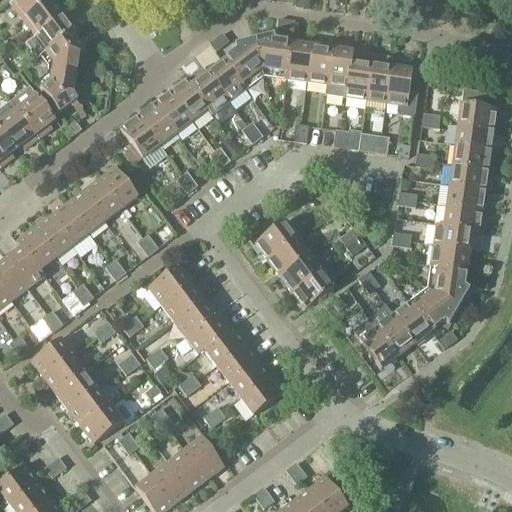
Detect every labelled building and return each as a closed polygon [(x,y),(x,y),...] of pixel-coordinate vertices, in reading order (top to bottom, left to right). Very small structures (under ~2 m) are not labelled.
[(22,22),(50,0),(15,0),(9,5),(22,22)] [(60,7),(54,0),(50,0),(22,22),(34,38),(63,17),(57,9),(60,7)] [(296,0),(296,5),(295,10),(303,11),(305,0),(296,0)] [(89,22),(100,14),(95,8),(84,16),(89,22)] [(104,21),(100,14),(89,22),(94,29),(104,21)] [(63,17),(34,38),(46,54),(72,37),(78,32),(71,22),(68,24),(63,17)] [(293,34),(294,24),(278,21),(277,32),(293,34)] [(229,45),(222,36),(209,46),(216,54),(229,45)] [(72,37),(46,54),(41,57),(49,69),(49,73),(76,77),(79,57),(84,53),(72,37)] [(285,90),(286,82),(291,46),(280,44),(278,37),(254,43),(263,79),(266,80),(265,88),(285,90)] [(263,79),(254,43),(230,49),(232,56),(222,63),(245,93),(263,79)] [(311,48),(291,46),(286,82),(306,85),(311,48)] [(332,51),(311,48),(306,85),(326,88),(332,51)] [(332,51),(326,88),(325,98),(344,101),(346,91),(352,64),(353,54),(332,51)] [(372,57),(353,54),(352,64),(346,91),(344,101),(365,104),(372,57)] [(372,57),(365,104),(386,106),(392,60),(372,57)] [(402,61),(392,60),(386,106),(398,108),(398,118),(414,121),(417,96),(409,94),(412,73),(401,71),(402,61)] [(245,93),(222,63),(206,76),(228,105),(245,93)] [(76,77),(49,73),(48,78),(37,86),(59,116),(77,102),(73,97),(76,77)] [(99,73),(98,80),(112,82),(113,75),(99,73)] [(206,76),(191,87),(207,112),(211,118),(228,105),(206,76)] [(112,82),(98,80),(97,88),(111,90),(112,82)] [(207,112),(191,87),(186,82),(169,94),(192,124),(207,112)] [(10,104),(16,112),(38,142),(52,131),(49,127),(55,123),(53,119),(30,89),(10,104)] [(192,124),(169,94),(153,107),(175,136),(192,124)] [(153,107),(137,119),(159,149),(175,136),(153,107)] [(460,107),(457,128),(494,133),(497,112),(460,107)] [(38,142),(16,112),(0,124),(0,130),(16,152),(21,148),(24,152),(38,142)] [(430,130),(431,117),(423,116),(421,129),(430,130)] [(431,117),(430,130),(438,132),(440,119),(431,117)] [(159,149),(137,119),(120,132),(142,161),(159,149)] [(75,137),(81,132),(74,123),(68,128),(75,137)] [(247,141),(257,133),(252,126),(241,133),(247,141)] [(295,127),(294,136),(307,138),(308,129),(295,127)] [(457,128),(455,148),(491,153),(494,133),(457,128)] [(0,130),(0,170),(14,160),(11,156),(16,152),(0,130)] [(360,154),(362,136),(360,136),(360,134),(348,132),(348,135),(345,152),(360,154)] [(263,140),(257,133),(247,141),(252,148),(263,140)] [(345,152),(348,135),(336,133),(333,150),(345,152)] [(376,139),(375,147),(388,149),(388,148),(393,148),(394,142),(397,142),(398,137),(383,134),(382,140),(376,139)] [(307,138),(294,136),(293,145),(306,147),(307,138)] [(375,147),(373,156),(386,158),(388,149),(375,147)] [(409,160),(410,149),(402,148),(401,159),(409,160)] [(491,153),(455,148),(452,168),(488,174),(491,153)] [(214,165),(225,157),(219,150),(209,158),(214,165)] [(219,172),(230,164),(225,157),(214,165),(219,172)] [(424,171),(426,158),(417,157),(415,170),(424,171)] [(434,159),(426,158),(424,171),(433,172),(434,159)] [(452,168),(449,188),(485,194),(488,174),(452,168)] [(98,183),(120,213),(137,200),(115,170),(98,183)] [(181,190),(192,182),(187,175),(176,183),(181,190)] [(197,189),(197,188),(192,182),(181,190),(187,197),(197,189)] [(98,183),(82,195),(104,225),(120,213),(98,183)] [(449,188),(446,209),(483,214),(485,194),(449,188)] [(82,195),(65,208),(88,237),(104,225),(82,195)] [(406,210),(408,197),(399,195),(398,208),(406,210)] [(408,197),(406,210),(415,211),(417,198),(408,197)] [(342,216),(334,205),(327,210),(335,221),(342,216)] [(88,237),(65,208),(49,220),(72,249),(88,237)] [(446,209),(443,228),(473,234),(480,235),(483,214),(446,209)] [(335,221),(327,210),(320,216),(328,226),(335,221)] [(72,249),(49,220),(33,232),(55,262),(72,249)] [(267,263),(297,241),(284,224),(254,246),(267,263)] [(473,234),(443,228),(436,227),(433,248),(470,254),(473,234)] [(55,262),(33,232),(16,245),(20,251),(40,273),(55,262)] [(401,250),(403,237),(394,236),(392,249),(401,250)] [(403,237),(401,250),(409,251),(411,238),(403,237)] [(143,253),(153,245),(148,238),(137,246),(143,253)] [(351,243),(359,253),(366,248),(358,238),(351,243)] [(297,241),(267,263),(279,279),(309,257),(297,241)] [(359,253),(351,243),(344,248),(352,259),(359,253)] [(153,245),(143,253),(148,260),(158,252),(153,245)] [(470,254),(433,248),(430,268),(467,274),(470,254)] [(40,273),(20,251),(5,262),(27,292),(44,279),(40,273)] [(321,273),(309,257),(279,279),(292,296),(321,273)] [(5,262),(0,266),(0,289),(11,304),(27,292),(5,262)] [(110,277),(121,269),(115,262),(105,270),(110,277)] [(467,274),(430,268),(427,291),(459,310),(472,289),(465,285),(467,274)] [(115,284),(126,276),(121,269),(110,277),(115,284)] [(161,308),(190,286),(177,269),(148,291),(161,308)] [(321,273),(292,296),(304,313),(334,291),(321,273)] [(363,290),(374,282),(369,275),(358,283),(363,290)] [(489,276),(488,276),(478,275),(476,291),(486,293),(489,276)] [(379,289),(374,282),(363,290),(369,297),(379,289)] [(203,302),(190,286),(161,308),(173,324),(203,302)] [(77,302),(88,294),(83,287),(72,295),(77,302)] [(0,289),(0,312),(11,304),(0,289)] [(427,291),(409,305),(431,334),(440,328),(446,331),(459,310),(427,291)] [(93,301),(88,294),(77,302),(83,309),(93,301)] [(346,309),(338,298),(331,303),(338,314),(346,309)] [(215,318),(203,302),(173,324),(185,341),(215,318)] [(409,305),(392,317),(414,347),(431,334),(409,305)] [(47,329),(57,321),(52,314),(41,322),(47,329)] [(392,317),(376,329),(398,359),(414,347),(392,317)] [(226,334),(215,318),(185,341),(198,358),(204,353),(226,334)] [(128,324),(136,335),(143,329),(135,319),(128,324)] [(63,328),(62,328),(57,321),(47,329),(52,336),(63,328)] [(398,359),(376,329),(370,321),(353,334),(381,372),(398,359)] [(136,335),(128,324),(121,330),(129,340),(136,335)] [(100,330),(108,341),(115,335),(107,325),(100,330)] [(108,341),(100,330),(93,335),(101,346),(108,341)] [(232,330),(226,334),(204,353),(216,369),(245,347),(232,330)] [(444,352),(457,342),(451,334),(438,344),(444,352)] [(14,354),(25,346),(19,339),(9,347),(14,354)] [(43,381),(73,359),(60,342),(31,364),(43,381)] [(25,346),(14,354),(20,361),(30,353),(25,346)] [(245,347),(216,369),(228,385),(257,363),(245,347)] [(160,352),(153,357),(161,367),(164,365),(168,362),(160,352)] [(125,363),(133,373),(140,368),(132,357),(125,363)] [(161,367),(153,357),(146,362),(154,373),(161,367)] [(73,359),(43,381),(56,398),(85,375),(73,359)] [(133,373),(125,363),(118,368),(126,379),(133,373)] [(270,379),(257,363),(228,385),(240,401),(270,379)] [(154,373),(152,374),(161,386),(171,378),(164,365),(161,367),(154,373)] [(85,375),(56,398),(68,414),(98,392),(85,375)] [(192,378),(185,383),(193,394),(200,388),(192,378)] [(283,396),(270,379),(240,401),(253,418),(283,396)] [(193,394),(185,383),(178,389),(186,399),(193,394)] [(145,396),(153,407),(163,400),(160,395),(155,388),(145,396)] [(110,408),(98,392),(68,414),(80,430),(110,408)] [(123,425),(110,408),(80,430),(93,447),(123,425)] [(210,416),(218,426),(225,421),(217,410),(210,416)] [(156,426),(166,418),(161,411),(151,419),(156,426)] [(218,426),(210,416),(203,421),(211,432),(218,426)] [(0,420),(0,424),(6,433),(13,427),(5,417),(0,420)] [(172,425),(166,418),(156,426),(161,433),(172,425)] [(123,451),(134,443),(128,436),(118,444),(123,451)] [(202,440),(185,453),(207,483),(224,470),(202,440)] [(134,443),(123,451),(129,458),(139,450),(134,443)] [(207,483),(185,453),(168,466),(191,495),(207,483)] [(51,466),(59,476),(66,471),(58,461),(51,466)] [(59,476),(51,466),(44,471),(52,482),(59,476)] [(168,466),(152,478),(174,508),(191,495),(168,466)] [(291,481),(301,473),(296,466),(285,474),(291,481)] [(0,496),(8,507),(37,484),(25,467),(0,485),(0,496)] [(307,480),(301,473),(291,481),(296,488),(307,480)] [(168,511),(174,508),(152,478),(135,491),(150,511),(168,511)] [(308,493),(322,511),(343,511),(348,509),(325,480),(308,493)] [(37,484),(8,507),(11,511),(34,511),(50,501),(37,484)] [(258,505),(269,497),(263,490),(253,498),(258,505)] [(83,493),(76,498),(84,509),(91,504),(83,493)] [(322,511),(308,493),(292,505),(297,511),(322,511)] [(263,511),(274,504),(269,497),(258,505),(263,511)] [(79,511),(84,509),(76,498),(69,504),(74,511),(79,511)] [(58,511),(50,501),(34,511),(58,511)]
